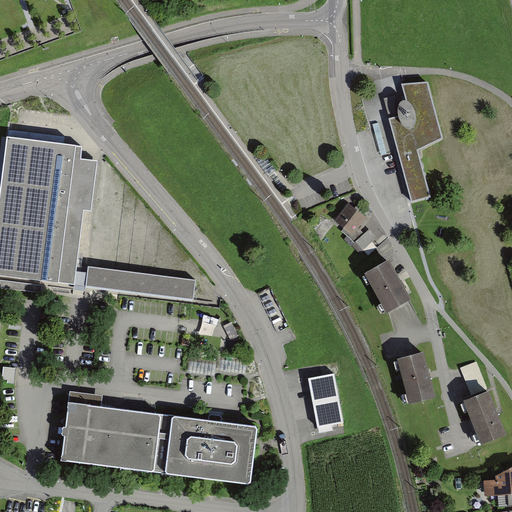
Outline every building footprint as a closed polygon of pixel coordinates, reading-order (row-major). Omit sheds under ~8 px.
[(397,99),(383,100),(410,207),(430,202),(416,154),(442,142),(425,84),(400,87),(397,99)] [(82,150),(3,140),(0,164),(0,279),(195,303),(197,282),(87,269),(86,275),(76,274),(83,214),(91,216),(98,165),(80,162),(82,150)] [(265,154),(257,160),(269,175),(277,170),(265,154)] [(279,175),(274,179),(283,192),(288,188),(279,175)] [(343,230),(351,238),(359,229),(367,221),(350,206),(334,223),(343,230)] [(366,235),(359,229),(351,238),(343,230),(342,232),(356,245),(366,235)] [(369,231),(366,235),(356,245),(365,254),(373,245),(378,239),(369,231)] [(379,250),(373,245),(365,254),(371,259),(379,250)] [(361,278),(383,314),(408,299),(386,263),(361,278)] [(420,355),(393,361),(406,406),(433,399),(420,355)] [(335,375),(309,380),(318,430),(319,430),(320,434),(333,432),(333,427),(344,425),(335,375)] [(490,393),(462,404),(478,446),(507,435),(490,393)] [(249,485),(257,429),(165,417),(70,404),(67,428),(63,428),(62,437),(66,437),(63,461),(157,473),(249,485)] [(511,469),(494,478),(496,481),(486,482),(486,496),(500,495),(511,494),(511,469)] [(511,494),(500,495),(500,508),(511,507),(511,494)]
